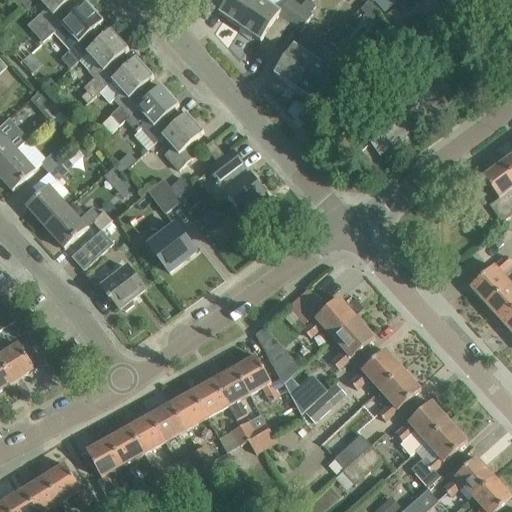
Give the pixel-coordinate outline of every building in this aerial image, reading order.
[(23,0),(13,0),(24,12),(29,7),(23,0)] [(44,45),(56,35),(55,35),(63,28),(62,27),(71,18),(83,8),(75,0),(36,0),(30,6),(31,7),(38,0),(48,11),(40,18),(28,28),(44,45)] [(259,0),(229,0),(219,15),(240,29),(259,0)] [(259,0),(240,29),(261,43),(278,18),(289,26),(302,9),(301,8),(289,0),(281,13),(261,0),(259,0)] [(302,9),(289,26),(300,34),(312,16),(311,15),(316,6),(306,0),(301,8),(302,9)] [(372,0),(386,13),(396,3),(393,0),(372,0)] [(447,0),(450,3),(432,16),(437,24),(407,44),(413,53),(444,33),(445,34),(449,31),(450,32),(477,12),(472,5),(478,0),(447,0)] [(83,8),(71,18),(62,27),(63,28),(55,35),(56,35),(71,52),(62,59),(72,71),(81,63),(88,56),(87,55),(97,46),(89,37),(104,23),(87,4),(83,8)] [(101,95),(114,84),(112,82),(121,74),(114,65),(129,51),(112,32),(97,46),(87,55),(88,56),(81,63),(96,80),(84,89),(89,93),(83,98),(89,106),(101,95)] [(306,34),(298,48),(295,46),(275,76),(295,90),(322,53),(326,47),(306,34)] [(409,54),(400,40),(375,55),(384,70),(409,54)] [(322,53),(295,90),(316,104),(333,80),(345,87),(357,69),(326,47),(322,53)] [(467,53),(443,71),(458,91),(479,73),(475,67),(477,65),(467,53)] [(114,84),(101,95),(110,105),(115,101),(121,108),(112,116),(121,127),(127,121),(130,118),(138,110),(137,110),(146,102),(138,93),(154,79),(137,60),(121,74),(112,82),(114,84)] [(420,87),(361,130),(370,141),(369,142),(371,145),(372,144),(381,155),(420,126),(417,121),(451,96),(454,100),(455,100),(436,74),(420,87)] [(45,89),(48,93),(55,86),(48,78),(41,85),(45,89)] [(162,87),(146,102),(137,110),(138,110),(127,121),(136,131),(139,129),(155,146),(164,138),(163,138),(171,130),(163,121),(180,107),(162,87)] [(34,99),(52,121),(63,111),(48,93),(45,89),(34,99)] [(70,118),(63,111),(52,121),(49,123),(53,128),(59,124),(61,127),(70,118)] [(163,138),(164,138),(173,149),(164,156),(179,173),(196,157),(188,149),(205,134),(188,115),(171,130),(163,138)] [(0,166),(17,151),(28,142),(9,121),(0,129),(0,166)] [(90,140),(78,149),(88,161),(99,151),(90,140)] [(226,158),(214,142),(206,149),(218,165),(226,158)] [(26,161),(17,151),(0,166),(0,178),(14,193),(37,173),(26,161)] [(340,152),(330,161),(348,182),(358,173),(340,152)] [(249,166),(239,153),(212,174),(219,183),(216,188),(218,193),(223,196),(228,195),(231,198),(243,214),(253,207),(255,209),(268,199),(246,168),(249,166)] [(122,176),(137,161),(130,154),(114,168),(122,176)] [(42,166),(49,174),(61,164),(53,155),(43,165),(41,166),(42,166)] [(27,208),(46,230),(69,209),(62,201),(69,194),(60,183),(70,174),(68,172),(74,166),(68,159),(62,165),(61,164),(49,174),(57,182),(51,188),(50,188),(27,208)] [(511,217),(511,174),(504,164),(484,178),(500,200),(490,207),(503,224),(511,217)] [(125,177),(133,186),(141,178),(133,169),(125,177)] [(183,180),(171,190),(179,200),(191,190),(183,180)] [(182,204),(163,182),(148,194),(166,216),(182,204)] [(80,221),(69,209),(46,230),(65,251),(88,230),(87,229),(94,223),(102,233),(125,213),(117,203),(100,217),(93,209),(80,221)] [(199,219),(211,236),(223,227),(211,211),(199,219)] [(175,225),(148,246),(170,274),(197,254),(175,225)] [(102,233),(73,259),(85,272),(114,246),(102,233)] [(487,306),(510,285),(502,276),(511,266),(511,263),(507,257),(471,289),(487,306)] [(147,292),(128,269),(102,288),(110,299),(108,300),(111,303),(113,302),(121,312),(122,311),(125,315),(135,307),(132,303),(147,292)] [(487,306),(502,323),(511,314),(511,287),(510,285),(487,306)] [(290,309),(305,326),(322,311),(307,294),(290,309)] [(324,328),(335,340),(357,320),(340,300),(304,332),(311,340),(324,328)] [(0,305),(0,333),(8,328),(17,322),(5,303),(0,305)] [(511,314),(502,323),(511,334),(511,314)] [(375,340),(357,320),(335,340),(345,352),(332,363),(340,372),(375,340)] [(285,353),(265,330),(256,338),(272,365),(285,353)] [(0,361),(14,385),(36,372),(20,346),(0,357),(0,361)] [(370,380),(381,393),(404,372),(386,352),(351,383),(358,391),(370,380)] [(257,358),(236,370),(251,397),(264,390),(272,404),(280,399),(257,358)] [(0,393),(14,385),(0,361),(0,393)] [(251,397),(236,370),(215,382),(230,409),(237,422),(247,416),(240,403),(251,397)] [(422,392),(404,372),(381,393),(391,404),(379,415),(386,423),(422,392)] [(285,386),(302,418),(315,405),(292,379),(285,386)] [(215,382),(194,394),(209,420),(230,409),(215,382)] [(172,405),(187,432),(209,420),(194,394),(172,405)] [(306,415),(314,424),(330,410),(322,401),(306,415)] [(450,423),(432,404),(397,435),(404,443),(400,446),(411,458),(427,444),(450,423)] [(172,405),(151,417),(166,444),(187,432),(172,405)] [(166,444),(151,417),(130,429),(145,456),(166,444)] [(251,423),(242,428),(250,444),(257,457),(279,446),(267,425),(255,432),(251,423)] [(468,443),(450,423),(427,444),(433,450),(423,459),(424,461),(413,471),(429,489),(441,479),(435,472),(468,443)] [(228,456),(250,444),(242,428),(230,435),(228,432),(218,437),(228,456)] [(130,429),(109,441),(124,468),(145,456),(130,429)] [(363,437),(336,461),(345,470),(346,471),(372,447),(363,437)] [(110,475),(124,468),(109,441),(88,453),(111,495),(118,491),(110,475)] [(385,461),(372,447),(346,471),(343,474),(345,475),(355,486),(356,488),(385,461)] [(208,448),(199,453),(207,468),(216,462),(208,448)] [(207,468),(199,453),(190,457),(188,454),(176,460),(186,479),(207,468)] [(463,487),(474,498),(495,479),(477,460),(444,490),(451,498),(463,487)] [(337,477),(345,470),(336,461),(329,468),(337,477)] [(66,466),(45,479),(61,505),(74,497),(83,511),(91,506),(66,466)] [(166,471),(156,476),(164,491),(174,485),(166,471)] [(164,491),(156,476),(148,481),(151,488),(139,495),(144,503),(164,491)] [(49,511),(61,505),(45,479),(25,491),(37,511),(49,511)] [(498,511),(511,500),(511,498),(495,479),(474,498),(484,510),(482,511),(498,511)] [(37,511),(25,491),(4,504),(8,511),(37,511)] [(429,511),(439,503),(428,492),(405,511),(429,511)] [(376,511),(398,511),(402,509),(392,498),(376,511)]
